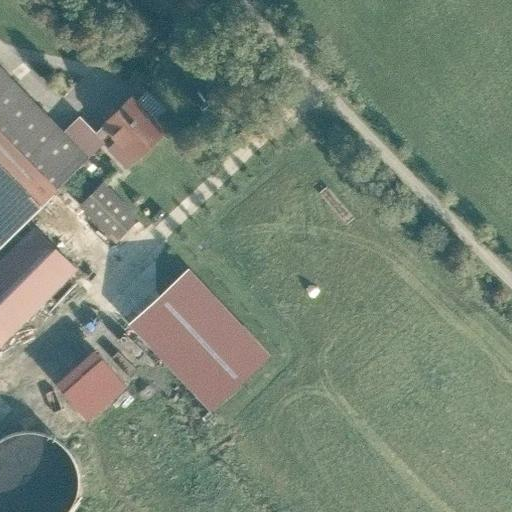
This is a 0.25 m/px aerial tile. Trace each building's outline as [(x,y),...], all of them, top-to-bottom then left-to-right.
[(0,241),(87,155),(0,66),(0,241)] [(168,129),(133,97),(102,129),(137,162),(168,129)] [(143,220),(103,183),(77,210),(117,248),(143,220)] [(0,352),(86,269),(39,221),(0,258),(0,352)] [(268,357),(193,271),(131,326),(207,411),(268,357)] [(63,362),(81,378),(103,353),(85,336),(63,362)] [(0,511),(73,511),(74,511),(80,495),(80,477),(75,460),(64,445),(49,435),(31,431),(13,432),(0,438),(0,511)]
